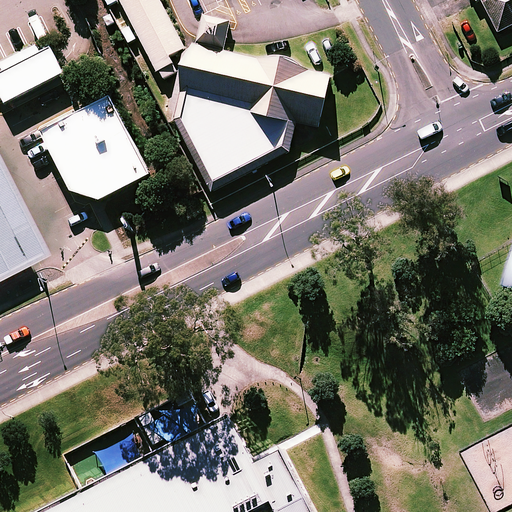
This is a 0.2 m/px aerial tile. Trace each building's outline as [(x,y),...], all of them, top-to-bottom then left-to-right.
[(159,52),(131,0),(89,0),(126,69),(159,52)] [(479,0),(480,0),(498,33),(511,25),(511,0),(475,0),(476,2),(479,0)] [(231,23),(204,18),(200,42),(227,47),(231,23)] [(320,78),(177,41),(160,107),(204,188),(270,154),(278,121),(307,129),(320,78)] [(60,63),(54,49),(42,56),(38,47),(1,66),(6,75),(0,77),(0,90),(1,93),(8,107),(67,76),(60,63)] [(153,179),(112,100),(44,135),(75,193),(103,203),(153,179)] [(9,197),(0,179),(0,274),(40,253),(9,197)] [(259,460),(232,407),(27,511),(312,511),(280,450),(259,460)]
